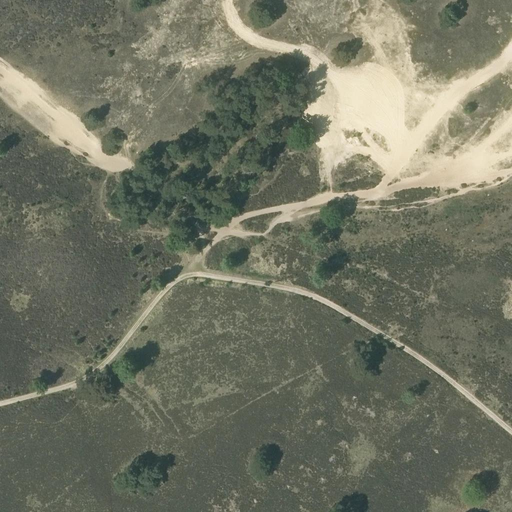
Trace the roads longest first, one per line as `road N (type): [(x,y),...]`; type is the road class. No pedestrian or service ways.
road 1 (track): [(511,432),(447,377),(322,300),(286,288),(182,278)]
road 2 (unknown): [(511,172),(260,209),(222,230)]
road 3 (unknown): [(0,73),(106,159),(222,230)]
road 4 (track): [(182,278),(79,381),(0,404)]
